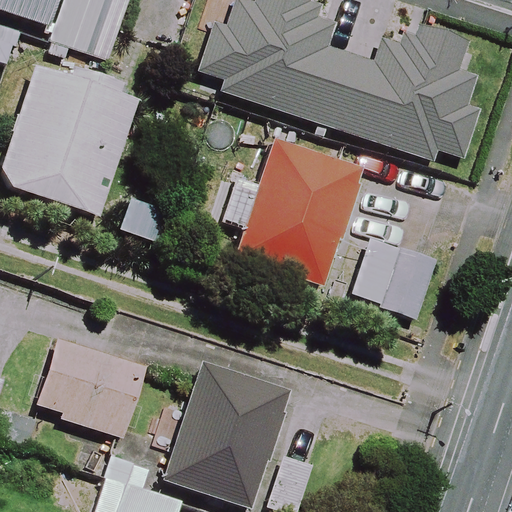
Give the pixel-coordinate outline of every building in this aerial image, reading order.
[(121,0),(60,0),(43,53),(98,72),(121,0)] [(383,39),(375,63),(331,48),(339,25),(320,19),(324,7),(313,4),(314,0),(257,0),(256,4),(244,0),(237,0),(229,27),(216,23),(200,73),(225,81),(221,93),(437,164),(441,152),(467,160),(483,110),(470,106),(480,77),(462,72),(472,43),(420,26),(416,38),(406,34),(402,46),(383,39)] [(128,103),(28,71),(0,158),(0,194),(90,223),(128,103)] [(356,179),(271,149),(230,265),(316,295),(356,179)] [(417,263),(364,245),(344,301),(397,320),(417,263)] [(138,374),(50,347),(28,416),(117,443),(138,374)] [(243,511),(282,403),(195,371),(155,485),(229,511),(243,511)] [(293,511),(308,473),(275,461),(256,511),(293,511)] [(174,511),(175,510),(102,483),(91,511),(174,511)]
